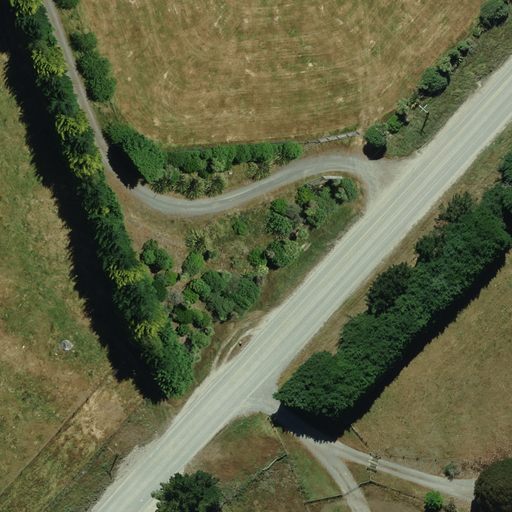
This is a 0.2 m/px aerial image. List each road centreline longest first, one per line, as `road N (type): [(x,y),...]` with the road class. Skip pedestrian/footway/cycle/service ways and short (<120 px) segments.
road 1 (unclassified): [(511,85),(115,511)]
road 2 (track): [(404,203),(352,165),(299,169),(167,209),(98,184),(25,0)]
